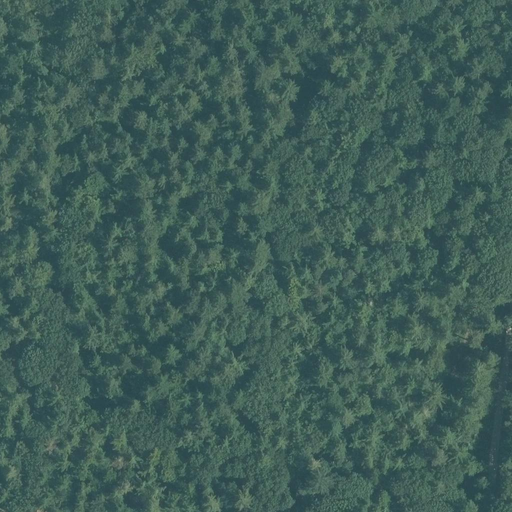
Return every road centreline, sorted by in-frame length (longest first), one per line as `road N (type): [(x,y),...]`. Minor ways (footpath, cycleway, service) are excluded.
road 1 (track): [(86,0),(19,511)]
road 2 (track): [(316,0),(242,487)]
road 3 (track): [(285,511),(0,345)]
road 4 (track): [(411,490),(511,205)]
road 5 (track): [(486,511),(511,304)]
